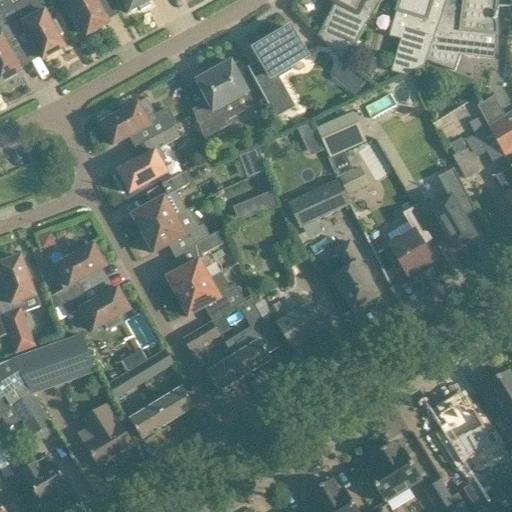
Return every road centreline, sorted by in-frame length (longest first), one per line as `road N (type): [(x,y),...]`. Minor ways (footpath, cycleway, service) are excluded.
road 1 (residential): [(511,258),(228,434)]
road 2 (residential): [(237,511),(511,335)]
road 3 (secondary): [(244,460),(511,293)]
road 4 (residential): [(228,434),(90,195)]
road 5 (residential): [(62,106),(253,0)]
road 6 (residential): [(228,434),(106,511)]
